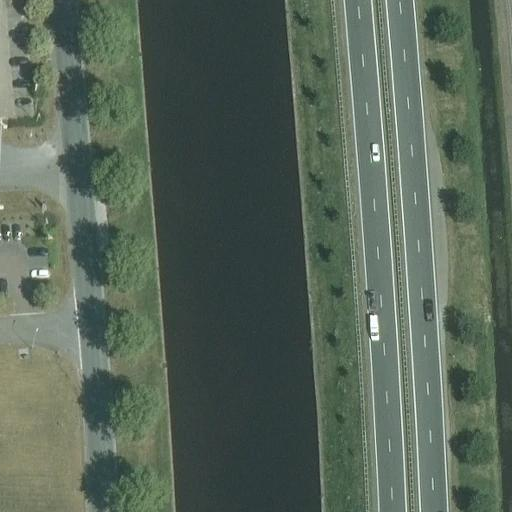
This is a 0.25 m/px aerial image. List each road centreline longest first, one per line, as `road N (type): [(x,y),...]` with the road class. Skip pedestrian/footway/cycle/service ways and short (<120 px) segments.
road 1 (unclassified): [(102,511),(59,0)]
road 2 (trunk): [(432,511),(422,260),(399,0)]
road 3 (trunk): [(359,0),(392,511)]
